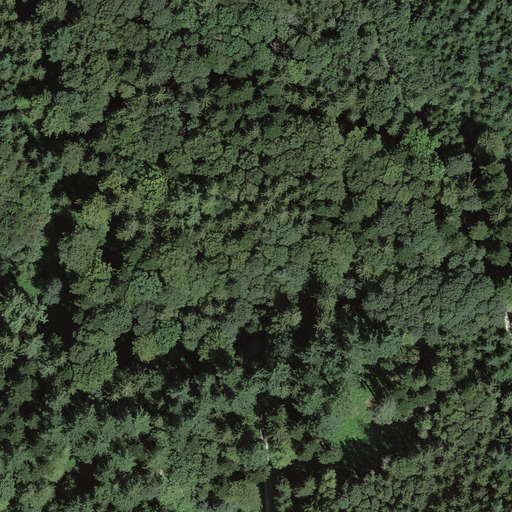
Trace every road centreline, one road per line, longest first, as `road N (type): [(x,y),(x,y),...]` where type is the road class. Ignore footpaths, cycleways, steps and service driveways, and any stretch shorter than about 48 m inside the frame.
road 1 (track): [(268,511),(258,407),(58,64),(11,0)]
road 2 (track): [(340,0),(398,105),(511,357)]
road 3 (track): [(208,511),(131,440),(66,442),(0,478)]
